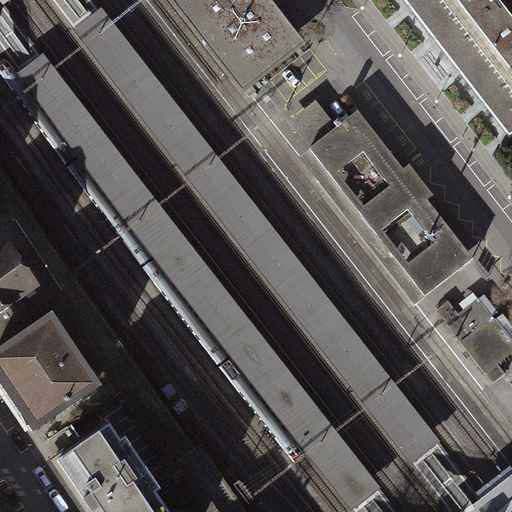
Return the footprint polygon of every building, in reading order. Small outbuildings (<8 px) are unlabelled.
[(170,0),(243,94),(302,50),(298,44),(264,0),(170,0)] [(511,0),(396,0),(443,59),(509,145),(511,142),(511,0)] [(441,443),(103,10),(74,32),(412,465),(441,443)] [(122,218),(350,511),(351,511),(382,490),(44,56),(18,75),(122,218)] [(398,164),(358,113),(348,121),(339,128),(318,101),(289,123),(310,151),(300,158),(408,297),(415,306),(425,298),(473,261),(430,205),(435,202),(410,169),(405,173),(398,164)] [(0,256),(0,312),(36,289),(10,250),(0,256)] [(448,303),(437,311),(494,384),(504,376),(497,367),(511,355),(511,343),(478,301),(458,316),(448,303)] [(22,328),(0,343),(0,377),(33,426),(102,380),(52,308),(22,328)] [(167,511),(112,429),(53,467),(83,511),(167,511)] [(244,511),(201,446),(174,465),(205,511),(244,511)]
